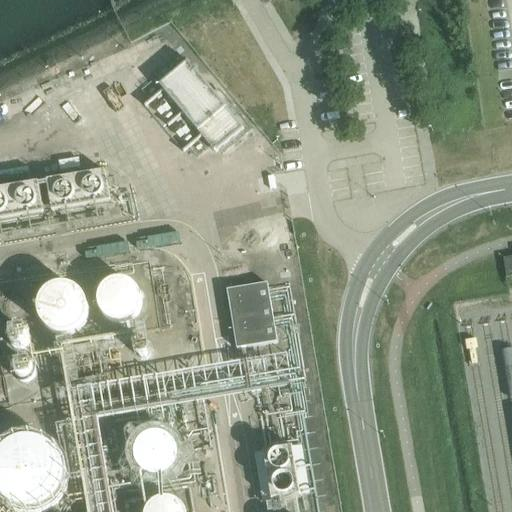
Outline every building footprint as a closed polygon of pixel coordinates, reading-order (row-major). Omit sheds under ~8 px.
[(216,155),(244,131),(189,65),(160,89),(216,155)] [(112,172),(0,190),(0,225),(1,229),(118,210),(112,172)] [(142,301),(142,300),(141,296),(140,291),(135,284),(129,280),(124,278),(120,277),(115,278),(110,279),(103,283),(101,286),(98,291),(96,300),(98,308),(100,312),(102,316),(109,320),(117,323),(125,322),(129,320),(134,317),(139,311),(141,306),(142,301)] [(90,308),(90,307),(90,303),(89,299),(87,294),(84,291),(80,288),(77,286),(69,284),(63,285),(59,286),(55,288),(52,291),(49,294),(47,298),(45,306),(45,311),(46,315),(48,319),(51,323),(57,327),(66,330),(71,330),(76,328),(83,324),(86,321),(89,316),(90,308)] [(238,352),(278,345),(268,287),(228,294),(238,352)] [(189,456),(189,455),(188,448),(184,442),(178,437),(171,435),(167,435),(162,436),(155,440),(151,447),(149,450),(149,455),(150,462),(154,469),(160,473),(167,476),(174,475),(178,473),(182,471),(185,467),(187,464),(189,460),(189,456)] [(81,478),(81,477),(81,471),(79,465),(76,459),(72,453),(67,449),(62,446),(55,443),(48,442),(41,442),(35,444),(28,447),(22,451),(18,455),(14,462),(11,470),(10,477),(11,483),(13,490),(15,496),(19,501),(24,505),(29,509),(38,511),(52,511),(58,511),(64,507),(70,503),(74,498),(78,492),(80,485),(81,478)] [(198,511),(196,508),(193,505),(189,503),(181,501),(173,502),(170,503),(166,506),(163,509),(161,511),(198,511)]
